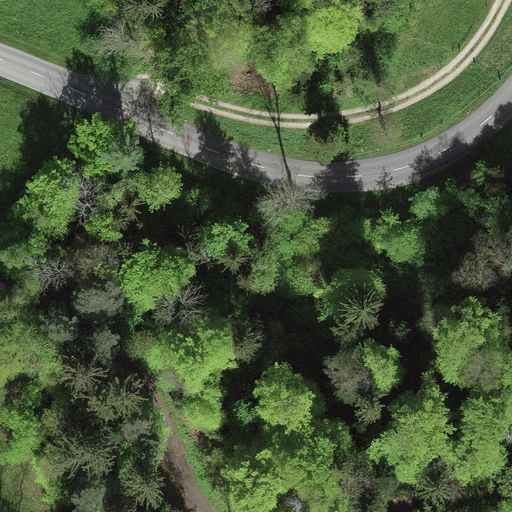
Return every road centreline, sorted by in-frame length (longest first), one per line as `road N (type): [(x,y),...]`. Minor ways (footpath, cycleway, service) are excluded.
road 1 (tertiary): [(0,58),(236,158),(314,176),(409,165),(455,142),(511,96)]
road 2 (track): [(105,101),(147,86),(265,117),(357,114),(443,76),(504,0)]
road 3 (track): [(207,511),(128,359),(0,275)]
road 4 (track): [(511,463),(393,511)]
